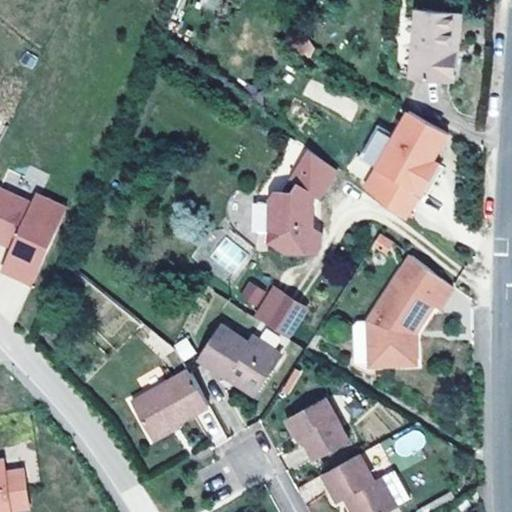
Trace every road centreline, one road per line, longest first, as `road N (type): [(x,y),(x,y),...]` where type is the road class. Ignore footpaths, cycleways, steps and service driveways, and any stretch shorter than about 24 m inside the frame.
road 1 (residential): [(510,268),(511,511)]
road 2 (residential): [(0,331),(121,461),(149,511)]
